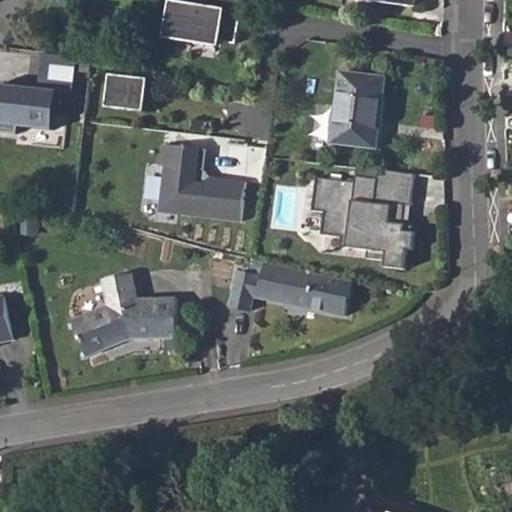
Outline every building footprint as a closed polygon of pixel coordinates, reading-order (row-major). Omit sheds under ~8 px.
[(177,0),(172,34),(236,44),(243,0),(177,0)] [(26,87),(1,84),(0,94),(0,132),(19,135),(20,127),(55,131),(60,92),(74,93),(78,58),(44,54),(40,89),(34,88),(33,92),(26,91),(26,87)] [(106,74),(103,107),(142,112),(146,79),(106,74)] [(334,143),(377,149),(386,80),(344,74),(334,143)] [(210,150),(166,143),(163,164),(168,165),(161,211),(243,222),(248,183),(213,178),(207,170),(210,150)] [(317,178),(313,211),(325,213),(322,235),(369,241),(367,259),(387,261),(388,253),(407,256),(409,238),(404,238),(406,225),(403,225),(405,206),(412,206),(416,175),(358,168),(356,182),(317,178)] [(311,274),(264,263),(261,278),(236,273),(228,307),(248,311),(251,297),(342,317),(350,282),(311,274)] [(72,324),(87,357),(117,345),(127,340),(132,339),(142,340),(177,338),(177,300),(137,301),(132,274),(103,279),(109,307),(72,324)] [(0,342),(14,339),(5,298),(0,298),(0,342)]
